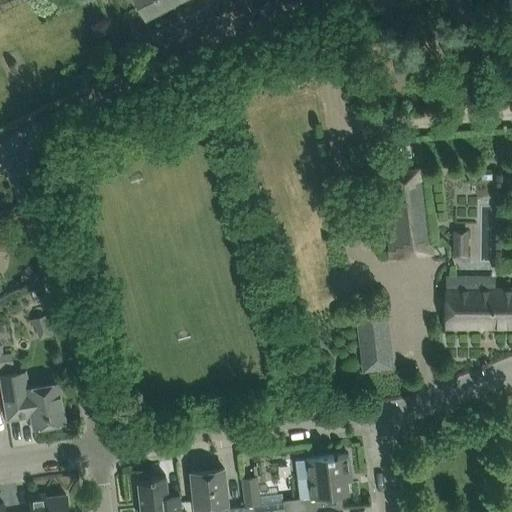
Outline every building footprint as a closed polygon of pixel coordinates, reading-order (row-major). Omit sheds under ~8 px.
[(135,0),(146,19),(181,0),(135,0)] [(389,257),(418,253),(432,252),(420,167),(379,172),(389,257)] [(511,289),(446,288),(446,324),(511,324),(511,289)] [(387,312),(355,316),(362,371),(394,367),(387,312)] [(38,322),(42,341),(60,338),(56,319),(38,322)] [(11,353),(0,354),(0,368),(14,366),(11,353)] [(16,373),(0,375),(4,395),(4,399),(8,418),(31,414),(33,426),(65,421),(58,381),(38,385),(35,385),(29,386),(26,387),(27,389),(19,391),(16,373)] [(295,459),(299,497),(284,499),(284,511),(302,511),(333,509),(342,508),(341,493),(348,493),(346,473),(350,473),(348,453),(334,455),(333,454),(306,457),(295,459)] [(244,511),(244,506),(228,507),(224,468),(190,471),(192,491),(193,497),(194,507),(218,505),(218,511),(244,511)] [(181,511),(180,494),(168,495),(165,475),(150,476),(150,480),(138,482),(141,511),(181,511)] [(261,511),(260,499),(260,495),(257,475),(241,477),(243,497),(244,506),(244,511),(261,511)] [(32,511),(25,511),(68,511),(66,495),(30,499),(32,511)]
